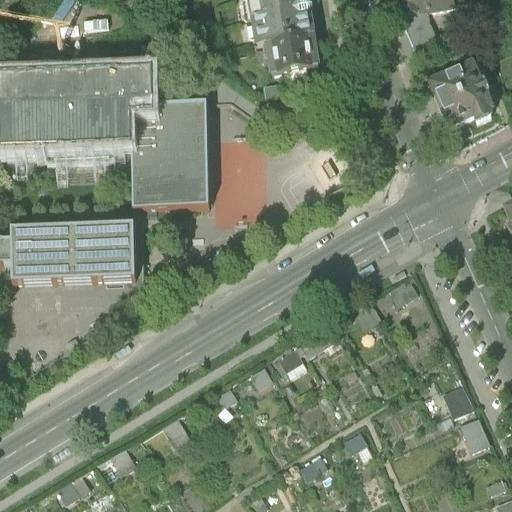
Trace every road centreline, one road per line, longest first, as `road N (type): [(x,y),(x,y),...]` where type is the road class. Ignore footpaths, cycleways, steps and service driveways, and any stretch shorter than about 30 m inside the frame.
road 1 (secondary): [(0,465),(437,201)]
road 2 (residential): [(354,0),(437,201)]
road 3 (residential): [(437,201),(511,363)]
